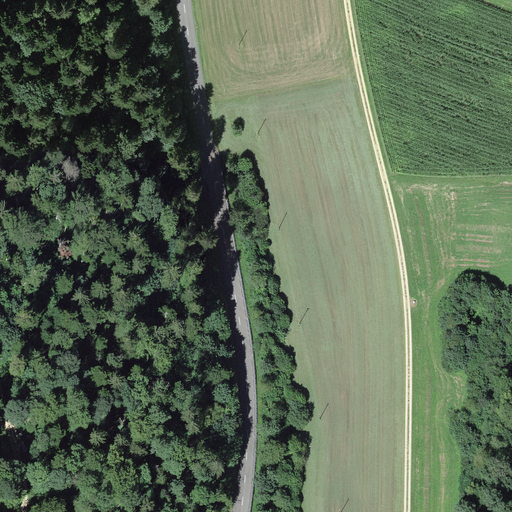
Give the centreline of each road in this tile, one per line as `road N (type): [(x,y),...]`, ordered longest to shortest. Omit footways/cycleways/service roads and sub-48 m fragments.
road 1 (track): [(405,511),(406,304),(345,0)]
road 2 (secondary): [(240,511),(244,359),(183,0)]
road 3 (track): [(23,511),(0,383)]
